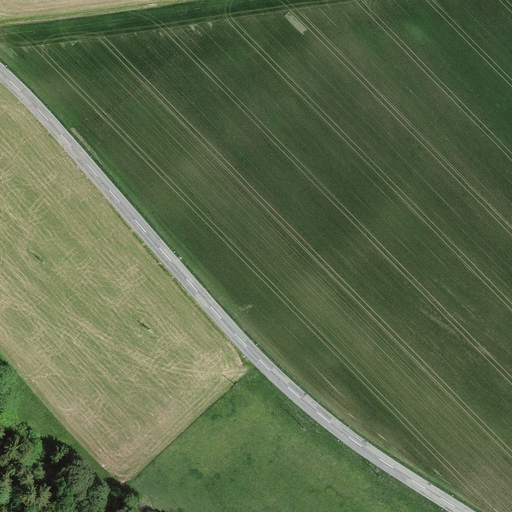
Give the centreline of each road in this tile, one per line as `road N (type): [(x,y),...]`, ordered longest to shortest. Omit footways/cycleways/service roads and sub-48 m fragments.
road 1 (tertiary): [(0,71),(283,383),(462,511)]
road 2 (track): [(0,24),(185,0)]
